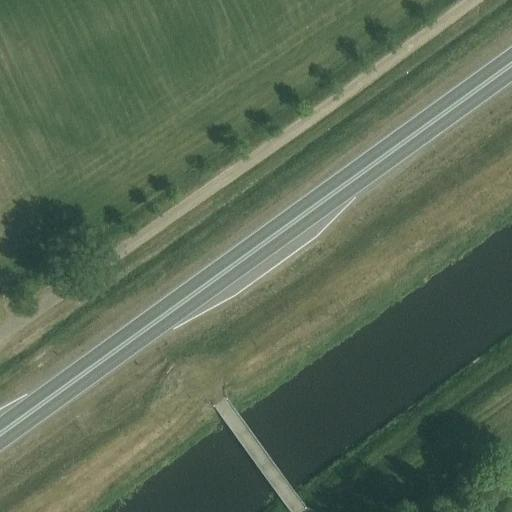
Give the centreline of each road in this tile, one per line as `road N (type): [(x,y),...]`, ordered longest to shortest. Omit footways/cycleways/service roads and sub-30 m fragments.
road 1 (trunk): [(0,434),(511,64)]
road 2 (unclassified): [(0,334),(470,0)]
road 3 (unclassified): [(299,511),(220,402)]
